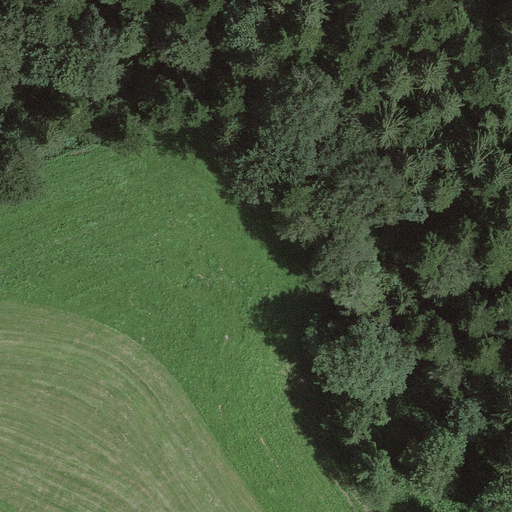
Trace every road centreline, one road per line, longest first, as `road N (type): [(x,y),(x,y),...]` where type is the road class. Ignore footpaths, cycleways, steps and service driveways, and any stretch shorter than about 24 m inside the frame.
road 1 (track): [(0,93),(90,93),(176,67),(248,80),(370,214),(385,244),(385,352),(405,403),(511,469)]
road 2 (track): [(0,3),(485,0),(511,36)]
